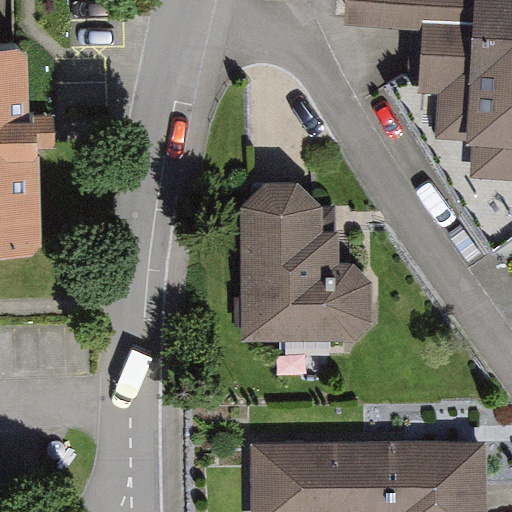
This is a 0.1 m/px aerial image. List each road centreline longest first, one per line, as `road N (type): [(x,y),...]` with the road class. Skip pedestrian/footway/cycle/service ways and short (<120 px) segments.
road 1 (residential): [(185,14),(152,152),(134,311),(132,511)]
road 2 (residential): [(511,361),(288,37),(185,14)]
